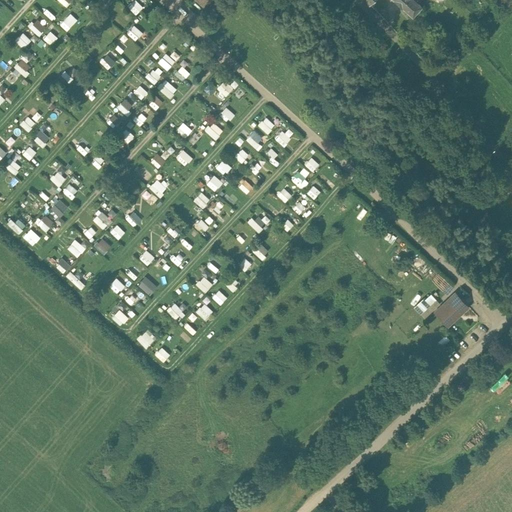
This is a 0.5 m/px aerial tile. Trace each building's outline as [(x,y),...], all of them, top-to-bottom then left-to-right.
[(134,0),(128,4),(133,13),(142,7),(137,0),(134,0)] [(415,0),(396,0),(411,14),(419,3),(417,2),(415,0)] [(43,10),(51,19),(59,12),(51,3),(43,10)] [(67,15),(60,24),(67,30),(75,22),(67,15)] [(37,35),(46,27),(37,17),(28,25),(37,35)] [(138,36),(142,32),(134,24),(129,28),(138,36)] [(51,45),(57,37),(49,30),(43,38),(51,45)] [(14,39),(23,47),(30,39),(22,31),(14,39)] [(108,42),(111,39),(103,31),(100,35),(108,42)] [(107,68),(115,60),(107,52),(99,60),(107,68)] [(30,63),(21,56),(13,67),(25,75),(28,71),(25,69),(30,63)] [(164,67),(172,64),(169,56),(161,59),(164,67)] [(182,64),(173,72),(181,80),(189,72),(182,64)] [(65,68),(59,75),(67,83),(73,76),(65,68)] [(153,69),(146,76),(154,83),(160,75),(153,69)] [(225,95),(233,87),(224,79),(216,87),(225,95)] [(161,81),(157,85),(169,98),(173,94),(161,81)] [(141,99),(147,93),(139,85),(133,91),(141,99)] [(155,94),(148,102),(156,109),(163,101),(155,94)] [(125,114),(133,105),(124,97),(116,106),(125,114)] [(226,105),(221,111),(229,119),(234,114),(226,105)] [(113,112),(108,116),(115,125),(120,121),(113,112)] [(140,125),(147,118),(141,112),(134,119),(140,125)] [(257,124),(267,133),(275,125),(265,115),(257,124)] [(215,138),(222,129),(212,121),(204,130),(215,138)] [(182,122),(175,129),(184,137),(191,130),(182,122)] [(127,142),(134,135),(126,128),(120,135),(127,142)] [(41,146),(49,137),(40,129),(32,138),(41,146)] [(245,137),(257,149),(262,145),(257,141),(261,137),(254,129),(245,137)] [(283,145),(290,137),(282,130),(275,138),(283,145)] [(11,135),(5,140),(9,145),(15,140),(11,135)] [(83,154),(90,147),(83,140),(76,148),(83,154)] [(29,145),(22,153),(29,159),(36,152),(29,145)] [(160,154),(164,158),(174,149),(170,145),(160,154)] [(241,161),(249,154),(243,147),(235,154),(241,161)] [(264,151),(268,160),(277,155),(273,147),(264,151)] [(184,165),(192,157),(184,149),(176,156),(184,165)] [(157,152),(150,159),(158,167),(165,161),(157,152)] [(99,166),(103,157),(96,155),(93,164),(99,166)] [(10,158),(4,166),(15,173),(21,165),(10,158)] [(256,175),(260,172),(254,165),(250,167),(256,175)] [(304,185),(308,181),(304,177),(309,171),(302,165),(293,175),(304,185)] [(144,183),(152,175),(145,167),(136,175),(144,183)] [(58,185),(65,177),(55,170),(49,178),(58,185)] [(214,173),(206,182),(214,190),(223,181),(214,173)] [(159,196),(167,188),(157,178),(149,186),(159,196)] [(246,193),(253,186),(245,178),(238,185),(246,193)] [(74,194),(77,189),(68,183),(65,187),(74,194)] [(306,192),(314,198),(320,191),(313,184),(306,192)] [(283,187),(277,194),(285,201),(292,194),(283,187)] [(202,208),(210,200),(201,191),(193,198),(202,208)] [(58,215),(67,207),(59,198),(50,206),(58,215)] [(219,208),(224,204),(220,200),(209,210),(214,216),(221,210),(219,208)] [(299,200),(292,207),(299,213),(305,206),(299,200)] [(32,202),(22,215),(30,221),(40,209),(32,202)] [(92,218),(102,228),(111,220),(101,209),(92,218)] [(125,215),(131,225),(140,220),(135,210),(125,215)] [(37,222),(45,230),(54,221),(45,213),(37,222)] [(18,232),(22,228),(10,217),(6,222),(18,232)] [(246,223),(259,231),(263,225),(249,217),(246,223)] [(201,218),(194,225),(201,233),(209,226),(201,218)] [(287,218),(281,224),(287,230),(293,223),(287,218)] [(88,239),(96,231),(88,223),(80,231),(88,239)] [(118,223),(113,226),(118,233),(123,231),(118,223)] [(23,235),(32,244),(40,236),(31,227),(23,235)] [(243,230),(236,237),(242,242),(248,236),(243,230)] [(102,253),(110,245),(101,236),(93,244),(102,253)] [(66,246),(76,256),(85,247),(74,237),(66,246)] [(148,264),(154,256),(146,249),(139,257),(148,264)] [(178,264),(182,256),(175,252),(170,260),(178,264)] [(238,265),(247,271),(252,262),(244,257),(238,265)] [(124,271),(134,279),(142,271),(132,262),(124,271)] [(153,269),(159,277),(166,271),(160,263),(153,269)] [(450,284),(430,265),(423,272),(443,291),(450,284)] [(205,292),(213,283),(203,274),(195,283),(205,292)] [(225,282),(231,290),(239,283),(233,275),(225,282)] [(109,284),(117,292),(124,284),(117,276),(109,284)] [(147,291),(153,283),(148,279),(142,287),(147,291)] [(131,304),(137,296),(131,292),(126,300),(131,304)] [(429,292),(414,306),(425,318),(439,304),(429,292)] [(455,292),(434,312),(440,318),(439,318),(446,326),(468,306),(455,292)] [(179,314),(181,316),(185,312),(174,302),(166,310),(175,318),(179,314)] [(204,319),(213,311),(204,302),(195,310),(204,319)] [(111,316),(121,324),(128,316),(119,308),(111,316)] [(192,334),(196,330),(188,322),(184,325),(192,334)] [(147,327),(137,338),(146,347),(157,336),(147,327)] [(162,346),(155,353),(163,360),(170,354),(162,346)]
